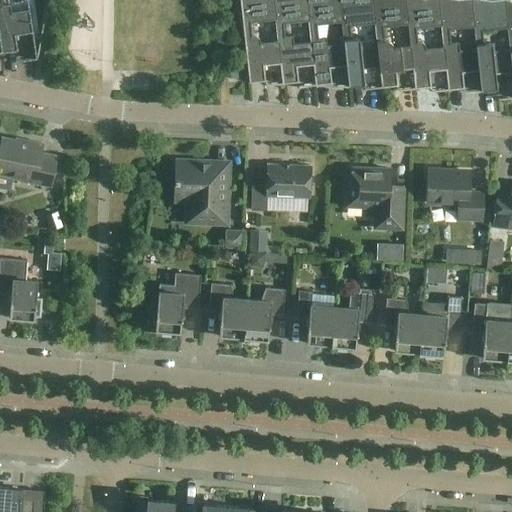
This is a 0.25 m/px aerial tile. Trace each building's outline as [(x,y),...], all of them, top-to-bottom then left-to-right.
[(0,0),(0,38),(2,53),(17,51),(15,36),(32,33),(36,58),(18,61),(19,62),(37,59),(30,10),(13,12),(12,4),(3,5),(1,0),(0,0)] [(283,84),(278,40),(260,42),(258,38),(255,36),(251,35),(249,21),(276,18),(273,0),(239,0),(249,83),(265,81),(263,65),(280,64),(282,83),(265,84),(265,86),(283,84)] [(316,85),(311,42),(294,44),(293,36),(284,37),(283,23),(309,20),(306,0),(273,0),(276,18),(278,40),(283,84),(298,82),(297,67),(313,65),(315,84),(298,86),(298,87),(316,85)] [(316,24),(342,21),(339,0),(306,0),(309,20),(311,42),(316,85),(331,83),(330,68),(346,66),(348,85),(331,87),(331,88),(349,86),(344,37),(338,38),(339,44),(327,46),(326,38),(318,39),(316,24)] [(339,0),(342,21),(344,37),(349,86),(365,84),(363,69),(379,67),(381,86),(364,88),(365,89),(382,87),(377,45),(360,47),(359,39),(351,40),(349,25),(375,23),(372,0),(339,0)] [(415,88),(411,46),(393,48),(391,44),(388,41),(383,41),(382,27),(408,24),(405,0),(372,0),(375,23),(377,45),(382,87),(398,86),(396,70),(412,68),(414,87),(398,89),(398,90),(415,88)] [(448,90),(444,47),(426,49),(424,45),(421,43),(416,42),(415,28),(441,25),(438,0),(405,0),(408,24),(411,46),(415,88),(431,87),(429,71),(445,70),(447,88),(431,90),(431,92),(448,90)] [(449,29),(474,26),(471,0),(438,0),(441,25),(444,47),(448,90),(464,88),(462,73),(478,71),(481,90),(464,92),(464,93),(482,91),(477,49),(459,51),(459,43),(450,44),(449,29)] [(471,0),(474,26),(477,49),(482,91),(497,89),(495,74),(511,72),(511,76),(511,96),(497,98),(498,100),(511,98),(511,69),(510,50),(492,52),(492,44),(483,44),(481,30),(507,27),(504,0),(471,0)] [(2,137),(0,148),(0,173),(11,176),(11,178),(51,186),(57,156),(41,153),(43,143),(29,140),(28,143),(2,137)] [(176,160),(174,200),(194,201),(193,222),(226,223),(228,167),(200,166),(200,161),(176,160)] [(252,186),(251,210),(267,211),(267,196),(309,197),(310,165),(268,164),(267,187),(252,186)] [(352,184),(347,183),(346,206),(375,208),(374,228),(402,229),(403,199),(404,186),(390,185),(391,169),(352,167),(352,184)] [(457,218),(482,219),(483,193),(469,193),(469,171),(428,170),(427,202),(458,204),(457,218)] [(511,190),(511,197),(498,196),(494,227),(509,228),(510,219),(511,218),(511,190)] [(27,260),(0,257),(0,292),(11,293),(9,318),(34,320),(35,316),(39,316),(41,300),(36,299),(38,281),(25,280),(27,260)] [(198,309),(201,275),(175,273),(174,285),(159,284),(157,310),(153,310),(152,326),(155,326),(155,331),(181,333),(183,308),(198,309)] [(231,284),(211,283),(209,310),(221,311),(219,336),(244,338),(247,299),(233,298),(231,284)] [(261,300),(247,299),(244,338),(268,340),(270,315),(283,316),(285,289),(265,287),(261,300)] [(373,289),(360,288),(359,291),(350,291),(348,308),(335,306),(331,345),(356,348),(358,323),(370,324),(373,289)] [(312,291),(299,290),(296,317),(309,318),(307,343),(331,345),(335,306),(311,305),(312,291)] [(438,295),(436,315),(422,314),(419,353),(444,355),(446,330),(458,331),(461,297),(438,295)] [(406,299),(386,298),(384,325),(396,326),(394,351),(419,353),(422,314),(408,313),(406,299)] [(510,321),(496,320),(497,305),(474,303),(472,332),(484,333),(482,358),(507,360),(510,321)] [(0,486),(0,511),(32,511),(34,500),(22,499),(22,489),(0,486)] [(137,499),(135,511),(179,511),(173,511),(173,501),(148,499),(148,500),(137,499)]
